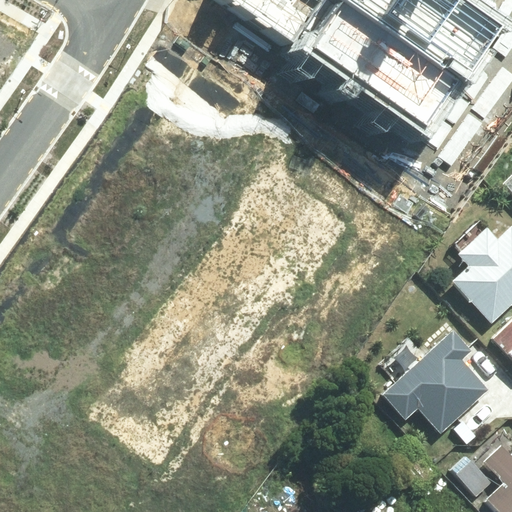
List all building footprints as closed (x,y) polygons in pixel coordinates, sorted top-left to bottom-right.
[(223,0),(234,6),(232,10),(270,31),(280,13),(256,0),(242,0),(242,1),(240,0),(223,0)] [(319,44),(370,0),(289,0),(284,4),(319,44)] [(259,44),(222,26),(211,51),(247,68),(259,44)] [(193,180),(290,101),(262,66),(172,139),(189,159),(181,165),(193,180)] [(179,160),(159,149),(148,168),(169,180),(179,160)] [(19,356),(57,384),(48,396),(86,423),(217,240),(182,215),(172,229),(148,211),(136,227),(146,234),(122,267),(96,249),(83,267),(114,290),(100,309),(67,285),(53,305),(80,324),(70,338),(76,343),(64,360),(32,338),(19,356)] [(453,281),(491,320),(511,300),(511,232),(510,230),(497,242),(485,230),(460,254),(470,264),(453,281)] [(287,268),(244,234),(217,269),(260,303),(287,268)] [(511,320),(494,337),(511,355),(511,320)] [(437,427),(483,385),(455,355),(465,345),(448,327),(380,389),(401,413),(413,401),(437,427)] [(0,502),(38,449),(0,422),(0,502)] [(498,478),(480,495),(496,511),(511,511),(511,456),(497,441),(479,458),(498,478)] [(392,462),(418,491),(435,475),(409,446),(392,462)]
